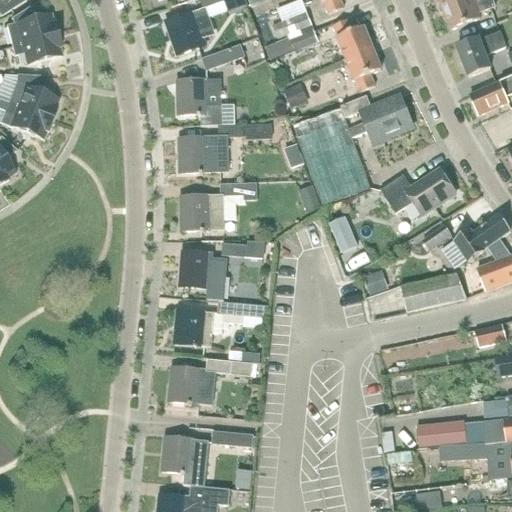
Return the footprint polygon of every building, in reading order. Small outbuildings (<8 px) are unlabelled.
[(0,0),(0,18),(1,20),(26,4),(21,0),(0,0)] [(226,0),(204,0),(201,1),(205,12),(228,4),(226,0)] [(243,0),(226,0),(228,4),(232,15),(247,9),(243,0)] [(248,0),(252,10),(267,4),(265,0),(248,0)] [(287,0),(265,9),(271,23),(297,12),(292,0),(287,0)] [(306,0),(307,1),(310,0),(320,0),(328,18),(343,12),(339,0),(306,0)] [(444,17),(486,0),(438,0),(437,1),(444,17)] [(492,10),(488,0),(487,0),(486,0),(444,17),(450,33),(479,22),(477,16),(492,10)] [(33,16),(31,16),(29,10),(12,21),(13,27),(7,29),(13,50),(59,38),(56,25),(54,26),(52,17),(38,20),(38,18),(33,16)] [(194,16),(166,26),(177,59),(206,48),(203,41),(209,39),(204,24),(200,14),(194,16)] [(288,37),(312,27),(307,15),(283,25),(288,37)] [(346,62),(373,51),(364,30),(353,35),(348,23),(333,29),(346,62)] [(283,25),(272,29),(277,42),(288,37),(283,25)] [(271,64),(295,54),(319,45),(312,27),(288,37),(289,39),(265,50),(271,64)] [(456,50),(468,81),(490,72),(484,59),(494,55),(507,50),(501,34),(488,39),(488,40),(480,43),(479,41),(456,50)] [(27,68),(41,65),(41,67),(45,69),(47,69),(50,65),(49,63),(63,59),(60,51),(62,50),(59,38),(13,50),(15,59),(24,56),(27,68)] [(207,74),(245,60),(241,48),(202,62),(207,74)] [(373,51),(346,62),(360,95),(375,89),(370,78),(382,74),(373,51)] [(9,106),(53,124),(58,111),(56,111),(60,102),(47,97),(48,95),(46,91),(44,90),(48,80),(17,79),(17,86),(9,106)] [(508,106),(506,102),(511,99),(511,79),(499,85),(498,85),(469,98),(478,119),(508,106)] [(219,129),(222,129),(221,83),(177,84),(178,119),(199,118),(200,130),(219,129)] [(306,107),(299,88),(285,94),(292,112),(306,107)] [(294,129),(315,189),(323,209),(370,192),(353,141),(368,135),(372,147),(413,130),(401,99),(372,111),(368,100),(341,111),(342,113),(294,129)] [(53,124),(9,106),(0,102),(0,112),(4,114),(0,125),(10,130),(22,135),(21,137),(23,141),(25,142),(30,140),(30,138),(43,143),(46,134),(48,135),(53,124)] [(219,140),(178,141),(179,177),(229,176),(228,141),(245,141),(245,144),(272,143),(272,128),(222,129),(219,129),(219,140)] [(11,158),(11,157),(16,153),(1,139),(0,140),(0,187),(9,182),(8,181),(16,176),(8,164),(10,163),(11,158)] [(304,167),(297,148),(285,152),(292,172),(304,167)] [(421,219),(456,197),(440,173),(412,191),(403,178),(380,193),(396,217),(413,206),(421,219)] [(245,207),(245,204),(257,203),(257,186),(221,188),(221,198),(212,198),(212,200),(181,201),(182,235),(213,233),(225,234),(225,223),(236,223),(236,207),(245,207)] [(321,211),(313,188),(300,193),(308,216),(321,211)] [(483,253),(484,252),(510,234),(500,218),(474,236),(471,233),(454,244),(468,264),(484,254),(483,253)] [(347,220),(331,226),(343,256),(359,250),(347,220)] [(303,244),(311,241),(303,221),(295,224),(303,244)] [(445,229),(424,244),(431,254),(452,239),(445,229)] [(222,246),(222,259),(264,262),(265,246),(248,245),(247,248),(222,246)] [(180,290),(207,292),(207,302),(225,303),(227,262),(214,262),(214,256),(209,256),(209,258),(183,256),(180,290)] [(511,259),(467,276),(465,273),(456,276),(457,277),(408,288),(401,290),(407,315),(466,302),(511,285),(511,259)] [(381,294),(375,275),(364,279),(370,298),(381,294)] [(336,313),(351,313),(350,295),(336,295),(336,313)] [(264,321),(265,308),(221,304),(220,316),(264,321)] [(216,316),(179,312),(176,347),(213,350),(216,316)] [(475,334),(475,335),(479,351),(507,345),(503,328),(475,334)] [(244,367),(253,367),(262,368),(263,356),(245,355),(244,367)] [(499,381),(511,379),(511,359),(496,362),(499,381)] [(244,367),(234,366),(234,365),(209,362),(207,373),(173,370),(170,403),(213,408),(217,375),(232,377),(232,378),(251,380),(253,367),(244,367)] [(494,446),(511,444),(511,398),(506,400),(508,421),(511,420),(511,421),(504,422),(505,423),(483,425),(485,447),(494,446)] [(486,401),(461,404),(463,417),(488,414),(486,401)] [(483,425),(464,427),(466,446),(466,448),(485,447),(483,425)] [(466,446),(464,427),(417,431),(419,453),(466,449),(466,448),(466,446)] [(212,447),(250,451),(252,451),(253,439),(214,435),(212,447)] [(196,444),(196,442),(166,439),(163,474),(184,476),(184,478),(186,478),(185,488),(193,489),(205,490),(209,445),(196,444)] [(511,444),(494,446),(497,482),(511,480),(511,444)] [(238,474),(236,493),(252,495),(253,475),(238,474)] [(231,493),(205,490),(193,489),(192,500),(161,497),(159,511),(220,511),(221,508),(230,509),(231,493)] [(439,494),(416,497),(417,511),(420,511),(441,509),(439,494)]
